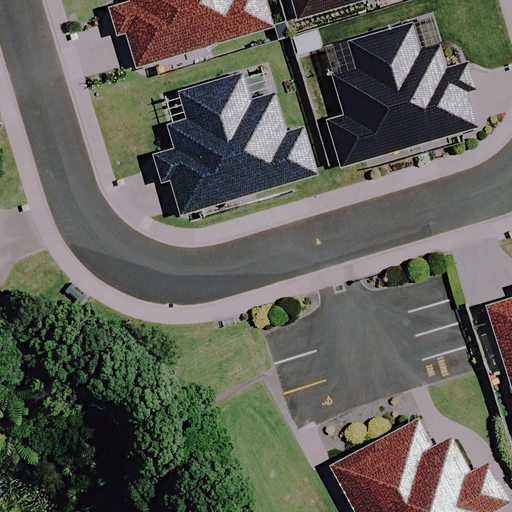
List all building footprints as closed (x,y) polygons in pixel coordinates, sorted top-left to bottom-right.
[(122,0),(123,3),(103,8),(111,38),(120,35),(130,70),(269,30),(259,0),(122,0)] [(285,0),(292,22),(367,0),(285,0)] [(463,62),(443,68),(436,45),(416,50),(408,23),(343,42),(352,70),(327,78),(338,116),(320,121),(335,170),(473,129),(463,94),(471,92),(463,62)] [(160,126),(167,150),(147,156),(155,185),(164,183),(174,218),(313,177),(298,129),(281,134),(270,95),(244,103),(236,75),(172,94),(180,120),(160,126)] [(511,298),(481,307),(511,412),(511,298)] [(490,511),(504,505),(482,464),(464,473),(445,438),(428,447),(413,419),(324,467),(348,511),(490,511)]
